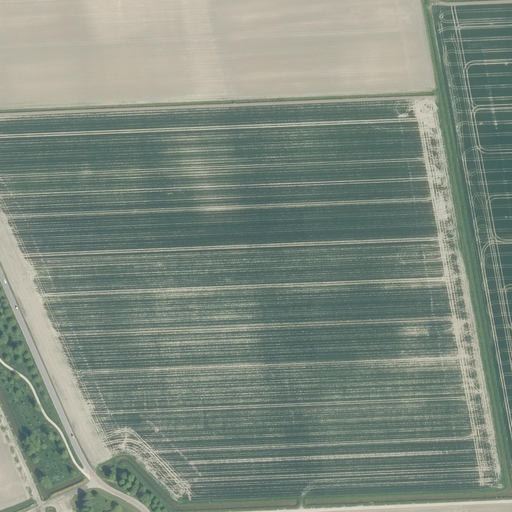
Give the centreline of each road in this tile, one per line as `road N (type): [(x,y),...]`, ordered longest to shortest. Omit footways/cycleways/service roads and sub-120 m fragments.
road 1 (track): [(276,511),(511,501)]
road 2 (tertiary): [(97,481),(0,272)]
